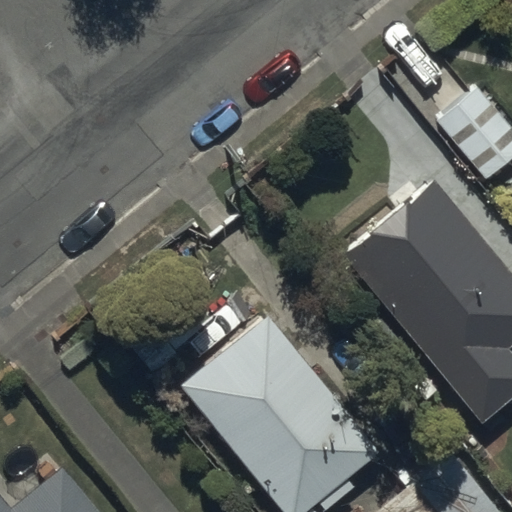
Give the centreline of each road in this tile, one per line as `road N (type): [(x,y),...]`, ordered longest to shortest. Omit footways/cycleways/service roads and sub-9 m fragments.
road 1 (unclassified): [(239,0),(107,107)]
road 2 (residential): [(107,107),(17,0)]
road 3 (unclassified): [(107,107),(0,196)]
